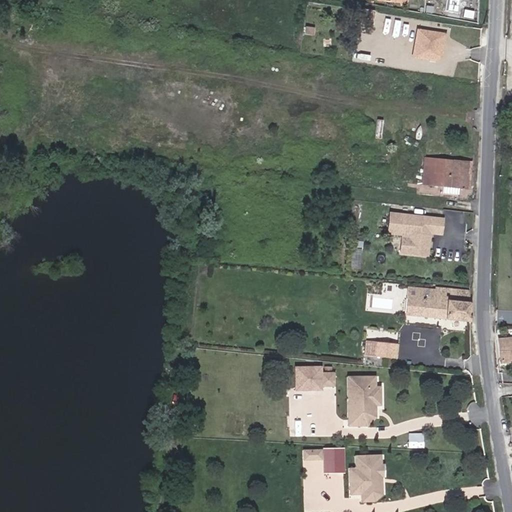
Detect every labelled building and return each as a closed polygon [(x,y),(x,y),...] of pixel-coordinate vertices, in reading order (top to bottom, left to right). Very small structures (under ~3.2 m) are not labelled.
[(430,60),(437,57),(440,35),(417,32),(413,58),(430,60)] [(444,36),(440,35),(437,57),(430,60),(436,61),(441,56),(444,36)] [(459,186),(461,161),(420,158),(418,183),(459,186)] [(442,229),(443,218),(390,213),(388,233),(403,234),(411,235),(409,253),(428,256),(430,233),(431,228),(442,229)] [(411,235),(403,234),(401,252),(409,253),(411,235)] [(441,318),(466,320),(465,289),(432,286),(432,289),(431,298),(402,295),(401,313),(441,317),(441,318)] [(431,298),(432,289),(403,286),(402,295),(431,298)] [(511,332),(498,334),(500,359),(511,358),(511,332)] [(392,357),(393,343),(372,341),(370,355),(392,357)] [(363,375),(339,375),(339,422),(358,422),(364,416),(364,406),(369,406),(369,386),(363,386),(363,375)] [(326,377),(311,377),(312,386),(326,386),(326,377)] [(369,406),(364,406),(364,416),(358,422),(339,422),(340,426),(360,427),(369,417),(369,406)] [(225,432),(246,433),(247,412),(226,411),(225,432)] [(302,450),(294,450),(294,461),(303,460),(302,450)] [(313,450),(302,450),(303,460),(313,460),(313,450)] [(369,465),(368,456),(346,456),(347,469),(340,469),(341,492),(352,491),(352,499),(365,499),(370,495),(369,484),(367,484),(367,479),(372,479),(372,465),(369,465)] [(374,456),(368,456),(369,465),(372,465),(372,479),(367,479),(367,484),(369,484),(370,495),(365,499),(352,499),(353,504),(367,504),(375,497),(374,479),(377,478),(376,465),(374,466),(374,456)]
